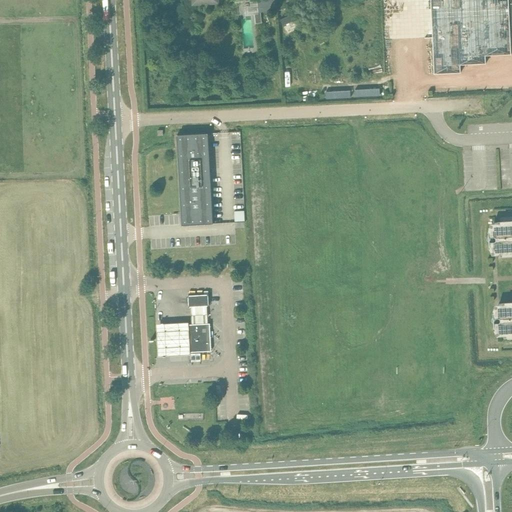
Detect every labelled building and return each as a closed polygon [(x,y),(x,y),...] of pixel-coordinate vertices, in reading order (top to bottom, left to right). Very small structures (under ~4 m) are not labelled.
[(246,0),(247,13),(258,12),(257,0),(246,0)] [(511,0),(430,0),(434,74),(461,72),(460,64),(486,63),(485,55),(511,54),(510,26),(511,26),(511,0)] [(182,225),(202,224),(213,223),(208,133),(177,134),(182,225)] [(244,210),(235,211),(235,221),(245,220),(244,210)] [(511,303),(505,304),(505,303),(499,304),(499,306),(497,306),(495,313),(493,313),(494,318),(500,317),(500,318),(501,318),(501,321),(500,321),(500,322),(494,322),(494,327),(500,327),(501,335),(511,334),(511,221),(495,223),(495,225),(492,225),(491,231),(489,232),(489,236),(495,236),(495,237),(496,237),(496,240),(495,240),(496,241),(489,241),(490,246),(491,246),(494,252),(496,252),(496,254),(502,254),(511,253),(511,303)] [(206,306),(209,305),(209,300),(208,294),(188,295),(189,300),(189,307),(190,306),(206,306)] [(206,306),(190,306),(190,311),(190,315),(206,314),(206,310),(206,306)] [(206,314),(190,315),(191,319),(191,324),(207,323),(207,319),(206,314)] [(160,324),(157,324),(158,357),(161,357),(168,356),(175,356),(183,355),(189,355),(187,323),(182,323),(174,323),(167,324),(160,324)] [(191,324),(188,324),(189,352),(211,351),(210,323),(207,323),(191,324)] [(200,354),(190,354),(191,363),(201,363),(200,354)] [(203,412),(178,412),(178,421),(203,421),(203,412)]
